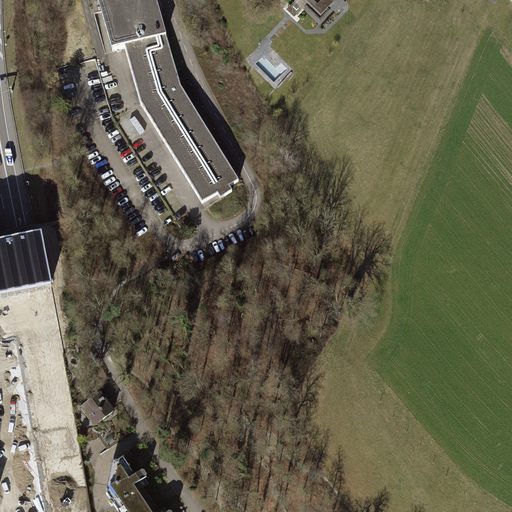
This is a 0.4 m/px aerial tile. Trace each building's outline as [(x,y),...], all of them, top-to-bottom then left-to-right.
[(97,0),(114,56),(126,53),(141,105),(203,208),(239,186),(181,90),(154,0),(97,0)] [(337,13),(345,5),(339,0),(295,0),(296,1),(296,0),(300,0),(307,6),(304,9),(320,24),(334,10),(337,13)] [(0,241),(0,295),(45,286),(52,285),(42,233),(0,241)] [(79,411),(93,430),(112,417),(98,398),(79,411)] [(160,511),(125,458),(118,462),(114,462),(108,492),(121,511),(160,511)]
